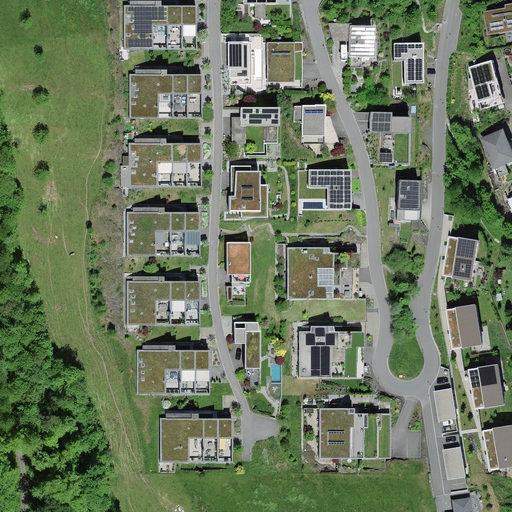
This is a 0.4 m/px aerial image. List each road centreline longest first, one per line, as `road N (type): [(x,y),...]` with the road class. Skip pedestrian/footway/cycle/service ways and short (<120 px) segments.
road 1 (residential): [(454,0),(443,63),(435,245),(420,319),(432,365),(423,384),(408,390),(389,385),(379,370),(387,323),(365,169),(307,0)]
road 2 (residential): [(215,0),(212,282),(222,348),(247,421)]
road 3 (track): [(0,379),(24,511)]
